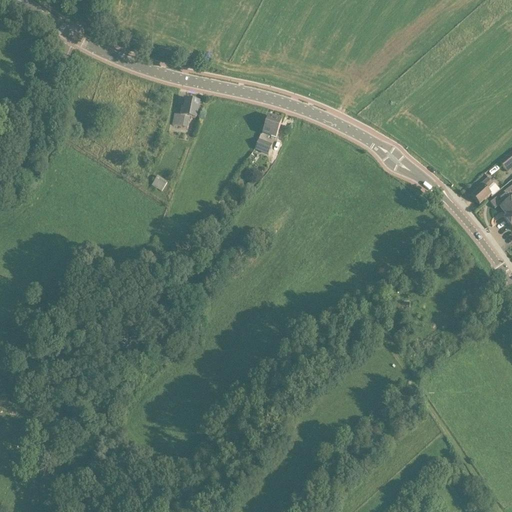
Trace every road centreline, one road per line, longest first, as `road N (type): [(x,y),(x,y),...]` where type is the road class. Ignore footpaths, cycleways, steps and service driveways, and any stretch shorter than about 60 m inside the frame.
road 1 (secondary): [(372,143),(311,112),(156,72),(74,37)]
road 2 (unclassified): [(0,186),(45,126),(74,37)]
road 3 (secondary): [(511,286),(468,223),(415,174)]
